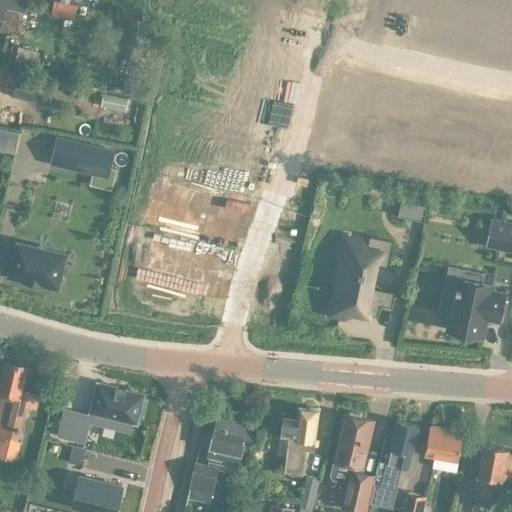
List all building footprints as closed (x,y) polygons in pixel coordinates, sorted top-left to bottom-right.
[(0,0),(0,26),(14,30),(19,10),(22,11),(24,0),(0,0)] [(57,0),(51,0),(49,12),(71,17),(74,4),(57,0)] [(372,0),(372,5),(410,12),(412,0),(372,0)] [(431,0),(430,8),(443,11),(441,24),(465,29),(471,0),(431,0)] [(471,0),(465,29),(493,35),(500,0),(471,0)] [(511,0),(500,0),(493,35),(511,38),(511,0)] [(123,23),(116,55),(137,59),(143,27),(123,23)] [(99,104),(124,109),(126,96),(102,91),(99,104)] [(16,132),(0,128),(0,148),(12,151),(16,132)] [(55,134),(49,157),(93,168),(94,163),(108,166),(113,148),(55,134)] [(229,186),(217,184),(221,162),(167,151),(162,172),(184,177),(177,208),(181,209),(180,213),(196,216),(197,212),(222,217),(229,186)] [(427,195),(401,189),(396,213),(422,219),(427,195)] [(494,205),(492,216),(499,217),(501,207),(494,205)] [(511,220),(499,217),(493,245),(511,249),(511,220)] [(343,230),(324,313),(341,317),(351,308),(375,313),(378,302),(389,304),(393,290),(367,285),(373,261),(386,264),(391,238),(368,233),(366,241),(364,241),(360,234),(343,230)] [(16,240),(9,271),(25,275),(25,276),(38,279),(39,278),(55,282),(63,251),(16,240)] [(502,290),(491,287),(492,282),(480,280),(482,270),(447,262),(442,284),(454,287),(446,326),(449,326),(449,328),(468,332),(469,331),(481,333),(485,315),(496,317),(502,290)] [(18,422),(19,422),(24,404),(34,407),(37,392),(28,390),(28,389),(20,387),(26,363),(3,357),(0,370),(0,433),(14,437),(18,422)] [(52,432),(77,438),(82,418),(111,425),(113,415),(130,419),(132,410),(136,410),(140,395),(136,394),(137,390),(119,386),(119,384),(109,382),(108,383),(90,378),(82,410),(59,405),(52,432)] [(55,383),(52,396),(60,398),(63,385),(55,383)] [(282,416),(280,434),(288,435),(283,469),(301,471),(304,448),(312,448),(317,408),(296,406),(295,418),(282,416)] [(347,412),(343,412),(333,456),(329,472),(333,477),(346,480),(340,504),(364,510),(372,473),(360,470),(372,418),(360,415),(360,413),(359,411),(349,409),(347,410),(347,412)] [(196,441),(196,442),(207,449),(206,453),(204,461),(193,458),(186,486),(210,492),(216,467),(234,472),(242,439),(249,441),(254,423),(244,420),(244,419),(216,412),(212,428),(199,429),(196,441)] [(373,478),(367,502),(390,507),(393,486),(400,462),(406,464),(416,423),(395,418),(391,431),(384,431),(378,456),(375,465),(372,478),(373,478)] [(454,469),(456,459),(462,428),(428,422),(423,453),(433,454),(431,464),(454,469)] [(248,445),(247,451),(249,455),(255,457),(260,454),(261,449),(259,444),(252,442),(248,445)] [(506,447),(482,442),(473,486),(487,489),(489,476),(501,478),(502,474),(511,476),(511,451),(506,450),(506,447)] [(71,444),(68,457),(81,460),(84,447),(71,444)] [(295,511),(308,511),(317,476),(303,472),(295,503),(298,504),(295,511)] [(77,473),(70,502),(109,511),(112,511),(120,484),(77,473)] [(420,511),(424,494),(407,490),(401,511),(420,511)] [(271,511),(291,511),(293,506),(274,502),(271,511)]
